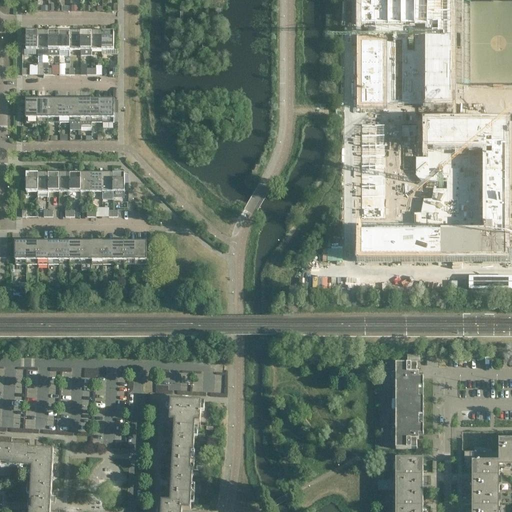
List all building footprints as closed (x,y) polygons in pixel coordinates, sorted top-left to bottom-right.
[(452,2),(361,2),(361,106),(452,106),(452,2)] [(38,51),(38,32),(26,32),(26,51),(38,51)] [(48,51),(48,32),(38,32),(38,51),(48,51)] [(59,51),(59,32),(48,32),(48,51),(59,51)] [(70,57),(70,51),(70,32),(59,32),(59,51),(59,57),(70,57)] [(81,51),(81,32),(70,32),(70,51),(81,51)] [(92,51),(92,32),(81,32),(81,51),(81,57),(92,57),(92,51)] [(102,51),(102,32),(92,32),(92,51),(102,51)] [(114,51),(114,32),(102,32),(102,51),(114,51)] [(38,124),(38,102),(26,102),(26,124),(38,124)] [(48,124),(48,102),(38,102),(38,124),(48,124)] [(59,124),(59,102),(48,102),(48,124),(59,124)] [(70,124),(70,102),(59,102),(59,124),(70,124)] [(81,124),(81,102),(70,102),(70,124),(81,124)] [(92,124),(92,102),(81,102),(81,124),(92,124)] [(102,123),(102,102),(92,102),(92,124),(102,123)] [(114,124),(114,102),(102,102),(102,123),(114,124)] [(506,126),(361,126),(362,260),(507,260),(506,126)] [(38,193),(38,174),(26,174),(26,193),(38,193)] [(48,198),(48,193),(48,174),(38,174),(38,193),(38,198),(48,198)] [(59,193),(59,174),(48,174),(48,193),(59,193)] [(70,193),(70,174),(59,174),(59,193),(70,193)] [(81,193),(81,174),(70,174),(70,193),(81,193)] [(92,193),(92,174),(81,174),(81,193),(92,193)] [(102,193),(102,174),(92,174),(92,193),(102,193)] [(113,193),(113,174),(102,174),(102,193),(113,193)] [(125,193),(125,174),(113,174),(113,193),(125,193)] [(27,265),(27,244),(15,244),(15,265),(27,265)] [(38,265),(38,244),(27,244),(27,265),(38,265)] [(48,265),(48,244),(38,244),(38,265),(48,265)] [(59,265),(59,244),(48,244),(48,265),(59,265)] [(70,265),(70,244),(59,244),(59,265),(70,265)] [(81,265),(81,244),(70,244),(70,265),(81,265)] [(92,266),(92,244),(81,244),(81,265),(92,266)] [(103,265),(103,244),(92,244),(92,266),(103,265)] [(114,266),(114,244),(103,244),(103,265),(114,266)] [(124,266),(124,244),(114,244),(114,266),(124,266)] [(135,266),(135,244),(124,244),(124,266),(135,266)] [(147,265),(147,244),(135,244),(135,266),(147,265)] [(324,288),(346,288),(346,275),(324,274),(324,288)] [(477,290),(511,290),(511,276),(477,277),(477,290)] [(424,417),(424,398),(419,398),(419,389),(424,389),(424,379),(419,379),(419,374),(419,375),(419,374),(417,374),(417,365),(396,365),(396,450),(417,450),(417,441),(419,441),(419,436),(424,436),(424,426),(419,426),(419,417),(424,417)] [(200,430),(201,403),(170,401),(169,422),(174,423),(174,429),(195,430),(200,430)] [(194,445),(195,430),(174,429),(174,437),(170,436),(169,443),(173,444),(194,445)] [(0,476),(10,477),(10,468),(11,447),(12,439),(0,437),(0,476)] [(511,468),(511,440),(504,441),(504,443),(500,443),(500,441),(499,441),(499,453),(499,468),(511,468)] [(194,454),(194,445),(173,444),(173,452),(194,454)] [(52,488),(54,452),(29,450),(29,448),(11,447),(10,468),(32,469),(31,487),(52,488)] [(193,462),(194,454),(173,452),(172,461),(193,462)] [(499,492),(499,468),(499,453),(464,453),(464,463),(472,463),(472,464),(474,464),(474,468),(472,468),(472,487),(474,487),(474,491),(472,491),(472,492),(499,492)] [(193,471),(193,462),(172,461),(172,470),(193,471)] [(423,479),(423,475),(423,466),(421,466),(421,462),(423,462),(423,461),(396,461),(396,492),(423,492),(423,491),(421,491),(421,487),(430,487),(430,478),(425,478),(425,479),(423,479)] [(192,480),(193,471),(172,470),(171,479),(192,480)] [(192,480),(171,479),(167,479),(167,486),(171,486),(170,494),(192,495),(192,480)] [(56,511),(51,511),(51,504),(55,504),(55,497),(51,497),(52,488),(31,487),(30,503),(32,503),(32,507),(32,511),(22,510),(21,511),(56,511)] [(423,510),(423,506),(423,497),(421,497),(421,492),(423,492),(396,492),(395,511),(430,511),(430,508),(425,508),(425,510),(423,510)] [(499,511),(499,492),(472,492),(474,492),(474,496),(464,496),(464,506),(470,506),(470,504),(472,504),(471,511),(499,511)] [(182,511),(182,510),(191,511),(192,495),(170,494),(170,503),(161,502),(160,511),(182,511)]
